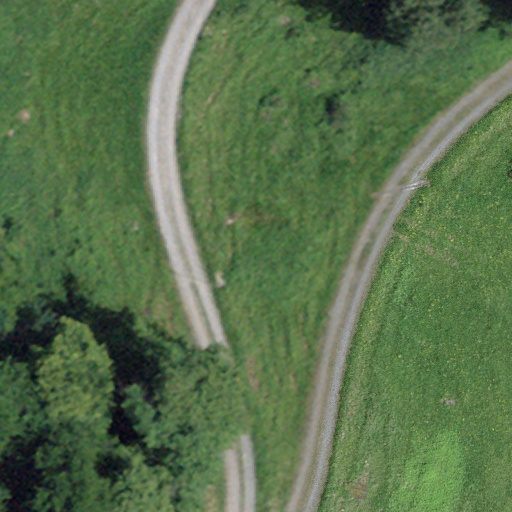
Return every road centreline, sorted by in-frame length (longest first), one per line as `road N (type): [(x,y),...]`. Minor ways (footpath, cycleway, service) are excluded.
road 1 (track): [(237,511),(240,463),(162,195),(156,131),(181,32),(200,0)]
road 2 (track): [(296,511),(320,389),(355,274),(391,194),(511,70)]
